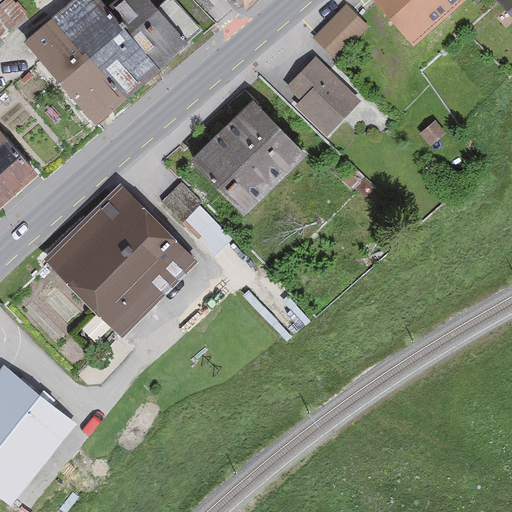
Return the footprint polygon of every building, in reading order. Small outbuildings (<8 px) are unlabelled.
[(0,18),(9,30),(36,10),(28,0),(7,0),(0,5),(0,18)] [(143,100),(179,67),(126,8),(118,0),(84,0),(67,16),(143,100)] [(134,0),(126,8),(179,67),(214,36),(182,0),(173,0),(163,9),(155,0),(134,0)] [(238,0),(248,11),(259,0),(238,0)] [(383,0),(414,34),(452,0),(383,0)] [(335,54),(366,24),(349,7),(318,37),(335,54)] [(112,127),(143,100),(67,16),(36,43),(112,127)] [(334,141),(370,104),(338,72),(302,108),(334,141)] [(321,161),(262,102),(205,159),(263,218),(321,161)] [(53,176),(0,117),(0,192),(16,210),(53,176)] [(429,137),(441,150),(454,137),(442,124),(429,137)] [(139,341),(214,261),(131,183),(56,264),(139,341)] [(239,239),(205,205),(187,223),(221,257),(239,239)] [(0,488),(21,505),(89,423),(16,364),(0,384),(0,488)]
